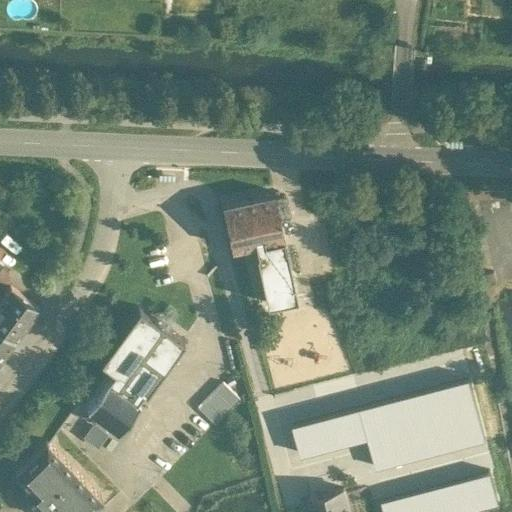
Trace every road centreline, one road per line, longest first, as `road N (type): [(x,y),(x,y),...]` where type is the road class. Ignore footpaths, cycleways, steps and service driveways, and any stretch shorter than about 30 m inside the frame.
road 1 (residential): [(116,145),(95,270),(0,406)]
road 2 (unclassified): [(116,145),(401,157)]
road 3 (unclassified): [(408,0),(401,157)]
